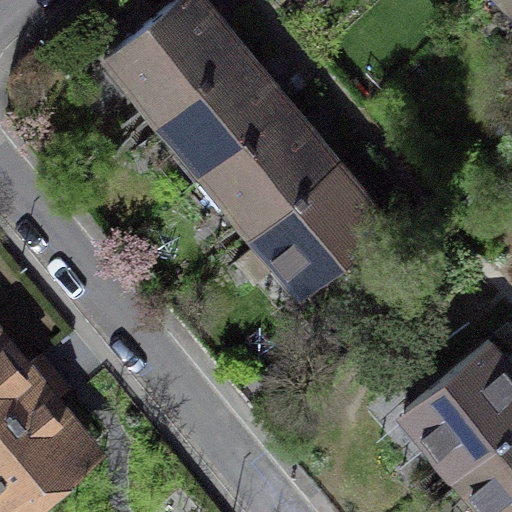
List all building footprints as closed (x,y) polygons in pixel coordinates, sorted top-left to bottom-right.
[(159,111),(236,48),(219,29),(224,25),(215,14),(203,0),(173,0),(110,52),(159,111)] [(206,169),(288,102),(265,74),(257,64),(252,68),(236,48),(159,111),(206,169)] [(311,130),(288,102),(206,169),(254,227),(331,164),(315,145),(320,141),(311,130)] [(347,183),(331,164),(254,227),(303,287),(384,219),(360,190),(351,179),(347,183)] [(432,240),(422,227),(373,267),(394,293),(443,253),(432,240)] [(455,467),(511,420),(511,366),(488,338),(404,408),(453,469),(455,467)] [(0,343),(0,500),(7,509),(84,445),(27,376),(0,343)] [(491,511),(511,511),(511,420),(455,467),(491,511)]
